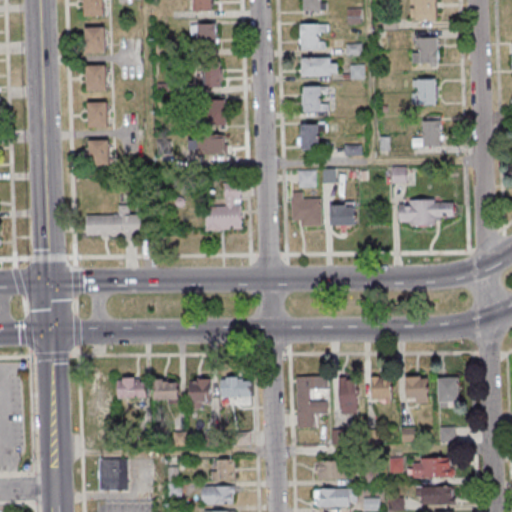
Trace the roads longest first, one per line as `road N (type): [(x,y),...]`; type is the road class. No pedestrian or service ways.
road 1 (residential): [(274,511),(257,0)]
road 2 (residential): [(492,511),(475,0)]
road 3 (tertiary): [(47,283),(37,0)]
road 4 (secondary): [(511,249),(436,278),(267,280)]
road 5 (secondary): [(269,331),(431,330),(511,308)]
road 6 (secondary): [(267,280),(47,283)]
road 7 (tertiary): [(55,511),(48,334)]
road 8 (secondary): [(104,333),(269,331)]
